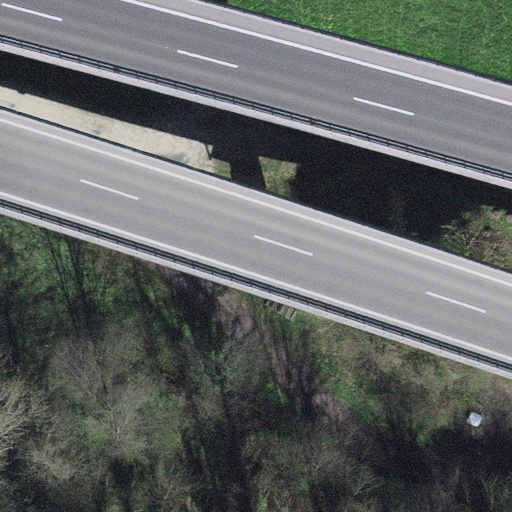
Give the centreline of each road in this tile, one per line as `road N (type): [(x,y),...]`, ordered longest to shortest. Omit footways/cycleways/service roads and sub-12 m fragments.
road 1 (motorway): [(0,158),(511,325)]
road 2 (motorway): [(511,143),(0,4)]
